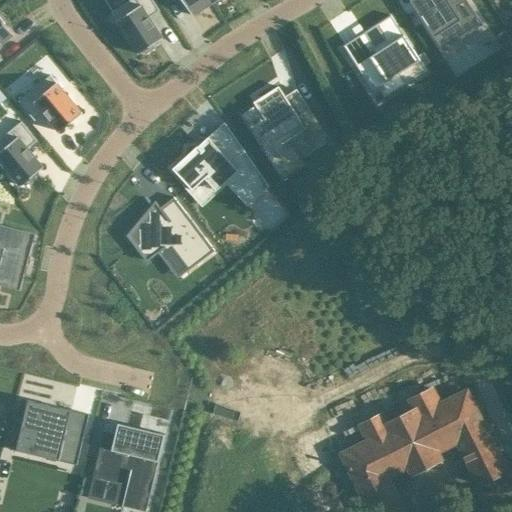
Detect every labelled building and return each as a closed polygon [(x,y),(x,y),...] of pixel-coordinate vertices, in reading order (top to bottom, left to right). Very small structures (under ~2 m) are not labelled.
[(153,0),(129,0),(112,12),(139,53),(143,50),(146,54),(155,48),(152,45),(163,38),(150,17),(160,10),(153,0)] [(183,0),(193,15),(213,2),(212,0),(183,0)] [(460,0),(421,0),(413,5),(442,50),(460,39),(457,34),(453,29),(462,23),(451,6),(460,0)] [(388,44),(357,65),(373,90),(378,87),(398,74),(405,84),(427,70),(391,15),(376,25),(388,44)] [(0,61),(3,59),(0,55),(0,45),(14,34),(0,16),(0,61)] [(511,40),(505,29),(495,36),(507,55),(511,51),(511,40)] [(51,74),(19,101),(35,120),(44,112),(60,131),(82,113),(51,74)] [(306,129),(312,138),(324,130),(309,107),(298,114),(279,85),(260,98),(262,101),(241,115),(282,178),(305,164),(290,139),(306,129)] [(22,121),(0,138),(0,159),(21,185),(44,167),(28,148),(38,140),(22,121)] [(198,146),(174,168),(203,200),(229,176),(243,191),(260,175),(267,185),(269,184),(236,138),(235,139),(235,140),(221,153),(211,142),(202,150),(198,146)] [(150,206),(127,235),(147,261),(171,242),(190,267),(213,250),(213,251),(215,250),(174,196),(173,198),(155,213),(150,206)] [(0,284),(2,285),(20,290),(34,238),(5,230),(2,242),(0,241),(0,284)] [(368,440),(341,453),(370,511),(406,511),(388,476),(408,466),(412,473),(442,458),(438,451),(458,441),(479,484),(508,470),(467,390),(441,403),(433,388),(410,399),(411,401),(405,404),(409,412),(388,422),(383,413),(360,424),(368,440)] [(17,420),(10,449),(45,457),(46,452),(61,456),(63,449),(81,453),(84,438),(82,437),(82,438),(67,434),(71,418),(49,413),(51,407),(30,401),(24,423),(18,422),(19,421),(17,420)] [(147,511),(165,434),(129,425),(126,436),(104,431),(93,476),(116,482),(120,467),(131,469),(123,506),(147,511)]
